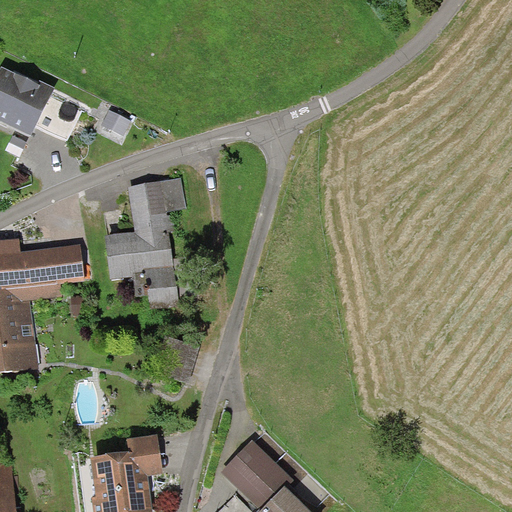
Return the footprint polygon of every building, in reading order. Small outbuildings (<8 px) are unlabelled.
[(0,122),(32,138),(38,126),(66,139),(81,108),(53,95),(56,88),(3,63),(0,70),(0,122)] [(131,123),(109,112),(102,126),(124,137),(131,123)] [(136,235),(106,239),(112,282),(147,277),(152,315),(180,311),(168,213),(189,211),(185,182),(131,189),(136,235)] [(0,373),(39,370),(32,301),(59,298),(58,286),(85,283),(80,243),(22,249),(21,236),(0,238),(0,373)] [(197,347),(165,338),(155,373),(187,382),(197,347)] [(131,454),(91,460),(96,500),(94,500),(95,511),(154,511),(149,478),(164,476),(158,435),(129,439),(131,454)] [(220,473),(257,511),(283,488),(289,482),(252,443),(220,473)] [(0,511),(16,511),(11,463),(0,464),(0,511)] [(257,511),(305,511),(283,488),(257,511)]
